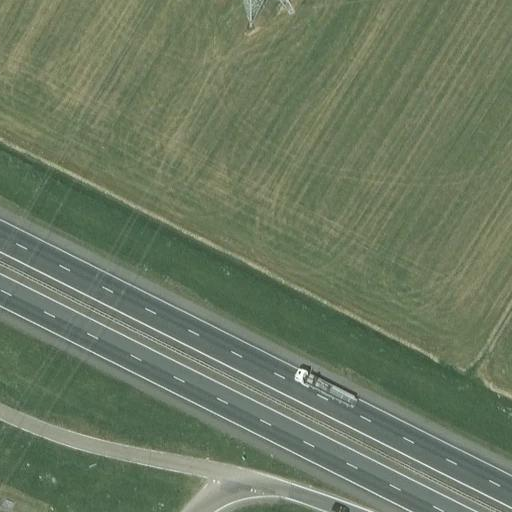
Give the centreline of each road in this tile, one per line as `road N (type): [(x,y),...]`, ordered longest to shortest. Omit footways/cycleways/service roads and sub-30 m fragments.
road 1 (motorway): [(511,494),(0,237)]
road 2 (motorway): [(286,511),(269,376),(232,260),(191,164),(135,65),(84,0)]
road 3 (motorway): [(0,292),(439,511)]
road 4 (motorway): [(511,448),(348,511)]
